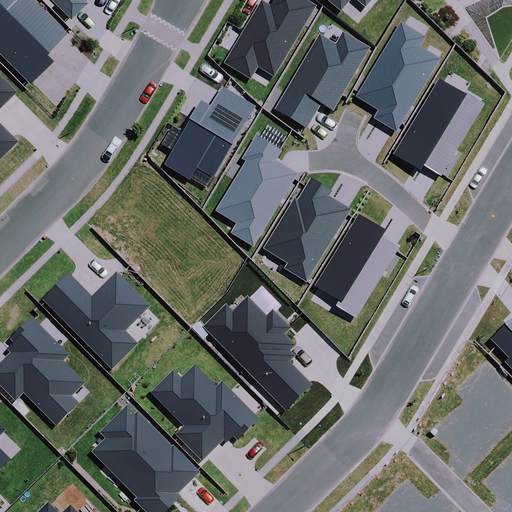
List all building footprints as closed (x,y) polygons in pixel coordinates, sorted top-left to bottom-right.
[(69,30),(39,0),(0,0),(0,47),(32,80),(55,57),(48,50),(69,30)] [(56,0),(73,17),(90,0),(56,0)] [(262,5),(225,68),(250,82),(257,69),(274,79),(315,10),(298,0),(277,0),(271,10),(262,5)] [(323,0),(340,14),(351,0),(352,0),(365,10),(373,0),(323,0)] [(379,0),(372,8),(384,21),(397,8),(415,26),(431,9),(439,17),(452,4),(465,16),(480,0),(379,0)] [(424,41),(400,27),(356,100),(380,114),(375,123),(396,135),(439,63),(418,51),(424,41)] [(331,114),(368,52),(343,37),(336,50),(320,40),(275,115),(305,133),(320,108),(331,114)] [(0,157),(19,139),(0,119),(0,107),(18,89),(0,70),(0,157)] [(464,99),(439,85),(394,161),(419,176),(423,170),(440,180),(482,109),(465,99),(464,99)] [(212,181),(255,111),(223,92),(209,114),(201,109),(164,169),(188,183),(195,171),(212,181)] [(281,156),(256,141),(243,163),(247,165),(217,215),(238,227),(232,237),(253,250),(297,179),(275,166),(281,156)] [(485,152),(472,163),(483,178),(497,167),(485,152)] [(297,206),(294,204),(264,253),(288,267),(285,272),(306,285),(349,215),(328,202),(331,196),(311,183),(297,206)] [(337,312),(355,323),(399,252),(381,241),(385,235),(359,220),(315,291),(340,306),(337,312)] [(73,273),(47,298),(115,367),(141,343),(127,329),(152,305),(120,272),(96,296),(73,273)] [(229,304),(207,327),(289,410),(315,384),(292,360),(297,355),(292,350),(298,344),(287,334),(293,327),(276,310),(270,316),(251,296),(236,311),(229,304)] [(15,352),(0,365),(0,380),(19,399),(27,391),(59,424),(81,403),(74,396),(88,382),(66,359),(71,354),(36,318),(8,345),(15,352)] [(177,370),(156,392),(189,425),(179,434),(204,459),(234,431),(241,439),(262,418),(225,381),(220,387),(198,365),(185,378),(177,370)] [(138,414),(130,406),(105,431),(110,437),(96,450),(141,496),(138,499),(151,511),(166,511),(183,496),(181,493),(203,471),(178,445),(176,447),(141,411),(138,414)] [(0,412),(2,410),(0,407),(0,471),(14,458),(0,444),(0,436),(8,429),(0,421),(0,412)] [(67,511),(61,511),(51,502),(41,511),(80,511),(74,505),(67,511)]
